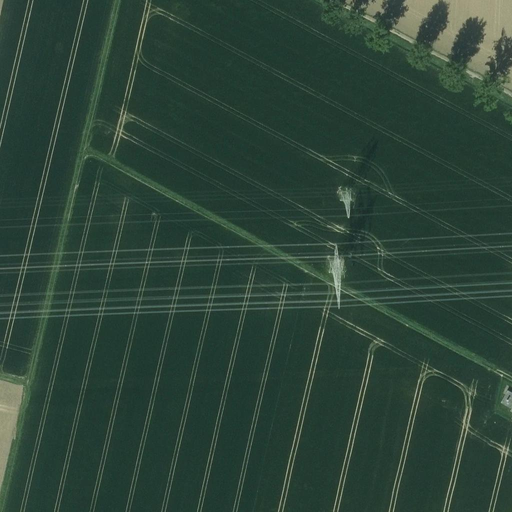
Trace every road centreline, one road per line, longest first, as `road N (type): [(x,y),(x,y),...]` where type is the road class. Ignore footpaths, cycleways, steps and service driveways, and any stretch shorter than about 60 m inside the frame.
road 1 (track): [(115,0),(0,498)]
road 2 (track): [(77,153),(511,372)]
road 3 (track): [(332,0),(511,96)]
